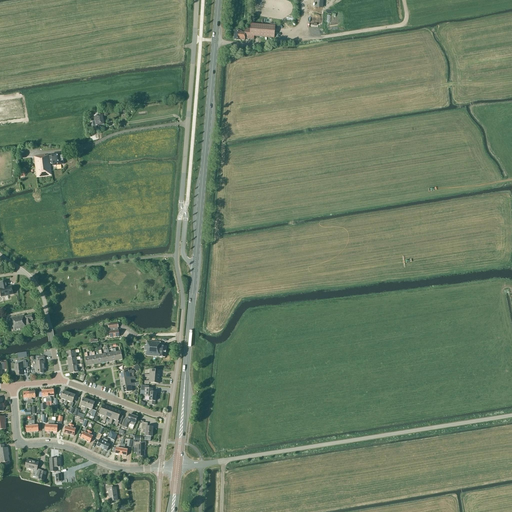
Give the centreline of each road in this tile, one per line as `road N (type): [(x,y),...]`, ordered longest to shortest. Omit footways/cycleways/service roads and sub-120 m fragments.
road 1 (unclassified): [(180,464),(511,415)]
road 2 (unclassified): [(195,262),(182,253),(180,203),(196,0)]
road 3 (primary): [(195,262),(218,0)]
road 4 (unclassified): [(160,467),(126,469),(61,446),(21,444),(12,385)]
road 5 (primary): [(183,389),(195,262)]
